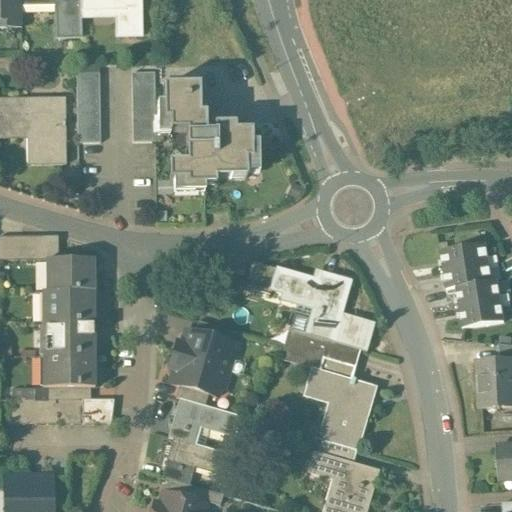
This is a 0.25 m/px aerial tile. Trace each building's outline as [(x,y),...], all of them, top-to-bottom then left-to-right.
[(0,0),(0,27),(21,27),(21,2),(20,0),(0,0)] [(20,0),(21,2),(57,1),(58,38),(81,38),(81,15),(80,3),(80,0),(20,0)] [(80,0),(80,3),(81,15),(120,14),(121,37),(142,37),(141,0),(80,0)] [(98,76),(98,68),(76,68),(76,76),(98,76)] [(155,144),(154,75),(131,75),(132,144),(155,144)] [(99,145),(98,76),(76,76),(77,145),(99,145)] [(234,133),(234,126),(205,126),(204,116),(199,117),(198,88),(162,88),(163,123),(169,123),(169,134),(185,134),(186,164),(169,164),(170,183),(191,183),(191,188),(215,188),(214,181),(246,180),(245,163),(251,163),(251,132),(234,133)] [(66,166),(64,100),(0,101),(0,140),(27,140),(27,166),(66,166)] [(9,239),(0,238),(0,262),(10,262),(9,239)] [(22,262),(21,238),(9,239),(10,262),(22,262)] [(33,238),(21,238),(22,262),(34,262),(33,238)] [(45,238),(33,238),(34,262),(45,262),(46,262),(45,238)] [(57,238),(45,238),(46,262),(58,262),(57,238)] [(485,246),(440,253),(443,273),(488,265),(487,259),(485,246)] [(94,261),(61,262),(58,262),(46,262),(45,262),(45,294),(95,294),(94,261)] [(276,271),(251,264),(244,289),(269,297),(271,292),(270,292),(276,271)] [(488,265),(443,273),(446,292),(456,290),(491,284),(489,271),(488,265)] [(349,285),(320,277),(318,283),(276,271),(270,292),(271,292),(283,296),(281,302),(316,312),(315,314),(318,315),(310,339),(332,345),(340,318),(349,285)] [(491,284),(456,290),(459,310),(500,304),(499,298),(497,283),(491,284)] [(45,294),(42,294),(43,327),(95,326),(95,294),(45,294)] [(500,304),(459,310),(462,331),(504,324),(501,310),(500,304)] [(373,327),(340,318),(332,345),(359,353),(365,355),(373,327)] [(236,335),(198,324),(195,335),(233,347),(236,335)] [(95,326),(43,327),(43,359),(95,358),(95,326)] [(310,339),(288,332),(284,349),(319,359),(355,370),(359,353),(332,345),(310,339)] [(195,335),(185,333),(179,353),(175,351),(173,358),(229,375),(234,356),(230,355),(233,347),(195,335)] [(511,347),(499,347),(500,362),(511,361),(511,347)] [(319,359),(284,349),(280,363),(311,372),(311,370),(315,371),(319,359)] [(95,358),(43,359),(43,389),(46,389),(91,388),(95,388),(95,358)] [(229,375),(173,358),(171,365),(175,366),(169,386),(179,389),(208,397),(217,400),(220,392),(223,393),(229,375)] [(355,370),(319,359),(315,371),(351,382),(355,370)] [(511,361),(500,362),(477,364),(479,411),(511,410),(511,361)] [(315,371),(311,370),(311,372),(305,392),(330,399),(318,442),(357,453),(358,454),(368,419),(366,418),(375,389),(351,382),(315,371)] [(91,388),(46,389),(47,403),(59,403),(71,403),(83,403),(91,403),(91,388)] [(208,397),(179,389),(175,400),(179,401),(204,409),(208,397)] [(204,409),(179,401),(171,429),(192,436),(195,427),(235,439),(241,419),(204,409)] [(35,403),(23,403),(23,426),(35,426),(35,403)] [(47,403),(35,403),(35,426),(59,426),(59,403),(47,403)] [(71,403),(59,403),(59,426),(71,426),(71,403)] [(83,403),(71,403),(71,426),(83,426),(83,403)] [(192,436),(171,429),(168,440),(173,441),(189,446),(192,436)] [(189,446),(173,441),(161,479),(169,482),(187,487),(187,486),(183,485),(188,467),(228,478),(234,459),(189,446)] [(357,453),(321,443),(317,456),(314,454),(307,476),(341,486),(334,507),(325,505),(322,511),(366,511),(374,484),(376,485),(380,474),(353,466),(357,453)] [(511,449),(497,450),(499,477),(511,475),(511,449)] [(51,479),(6,479),(6,495),(0,495),(0,511),(50,511),(51,509),(51,481),(51,479)] [(67,509),(67,480),(51,481),(51,509),(67,509)] [(187,487),(169,482),(165,496),(163,495),(160,507),(154,505),(151,511),(204,511),(206,507),(204,507),(205,503),(219,507),(222,497),(187,487)]
